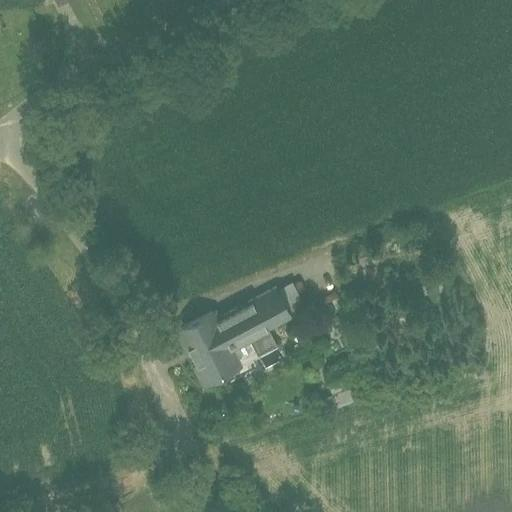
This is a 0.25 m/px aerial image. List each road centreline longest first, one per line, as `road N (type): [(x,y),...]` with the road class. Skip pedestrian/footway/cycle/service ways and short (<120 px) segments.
road 1 (unclassified): [(0,137),(127,312),(200,472)]
road 2 (unclassified): [(0,127),(236,0)]
